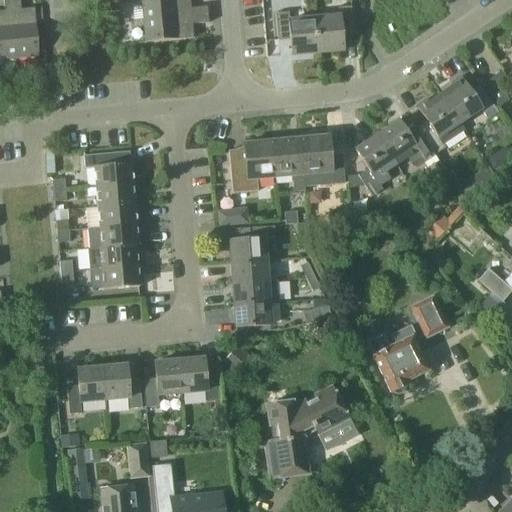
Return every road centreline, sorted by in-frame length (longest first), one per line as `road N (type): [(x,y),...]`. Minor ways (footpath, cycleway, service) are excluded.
road 1 (residential): [(41,343),(184,331),(189,293),(170,110)]
road 2 (residential): [(236,104),(359,91),(506,0)]
road 3 (residential): [(30,128),(170,110)]
